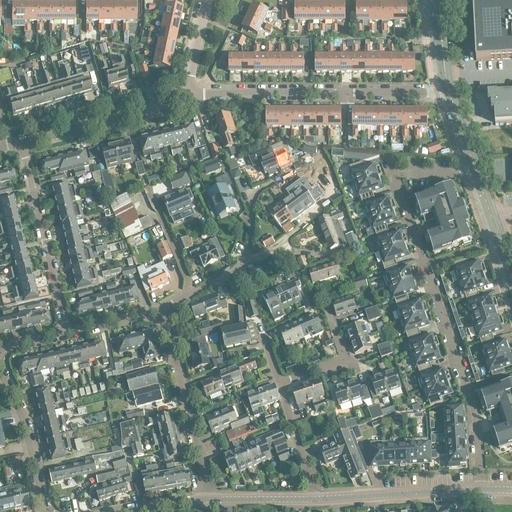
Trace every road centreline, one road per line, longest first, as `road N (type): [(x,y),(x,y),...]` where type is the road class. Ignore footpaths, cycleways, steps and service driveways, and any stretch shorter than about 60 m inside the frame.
road 1 (residential): [(186,99),(448,90)]
road 2 (residential): [(425,266),(478,420),(480,490)]
road 3 (residential): [(67,333),(21,141)]
road 4 (residential): [(209,500),(161,309)]
road 5 (residential): [(21,141),(186,99)]
road 6 (unclassified): [(480,490),(316,499)]
road 7 (residential): [(45,511),(27,432),(0,372)]
road 8 (residential): [(281,383),(347,358),(327,307)]
road 9 (residential): [(316,499),(281,383)]
